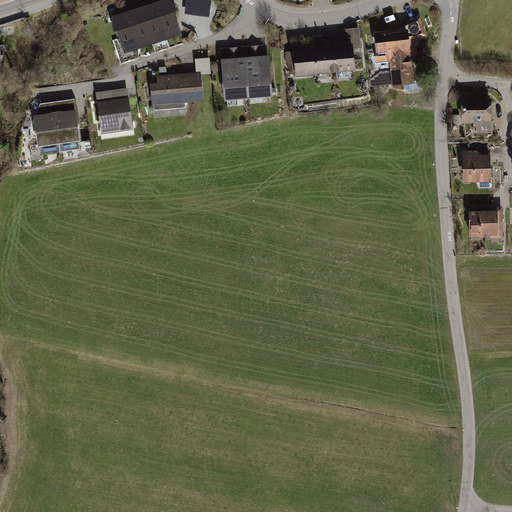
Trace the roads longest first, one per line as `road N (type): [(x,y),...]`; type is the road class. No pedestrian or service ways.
road 1 (residential): [(465,511),(467,417),(445,217),(444,80)]
road 2 (residential): [(249,0),(294,21),(390,0)]
road 3 (residential): [(444,80),(507,87),(511,161)]
